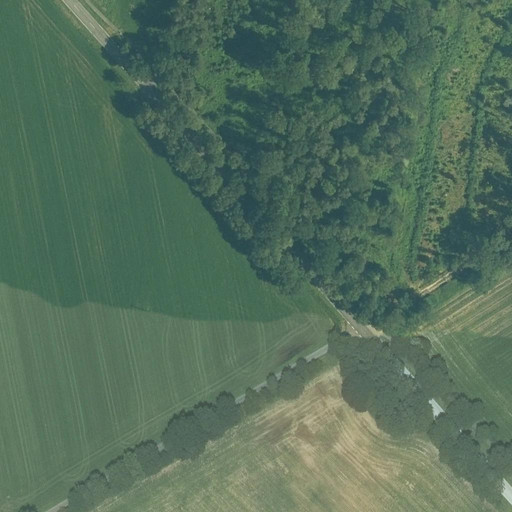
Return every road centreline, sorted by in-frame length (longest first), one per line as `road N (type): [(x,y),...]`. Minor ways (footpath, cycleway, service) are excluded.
road 1 (tertiary): [(360,328),(68,0)]
road 2 (residential): [(360,328),(54,511)]
road 3 (tertiary): [(511,496),(360,328)]
road 4 (track): [(511,227),(372,324)]
